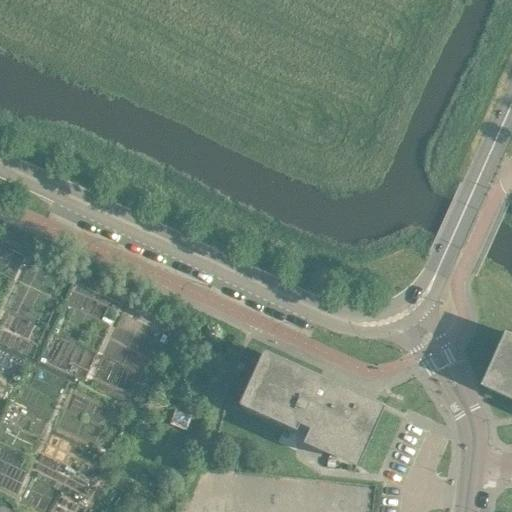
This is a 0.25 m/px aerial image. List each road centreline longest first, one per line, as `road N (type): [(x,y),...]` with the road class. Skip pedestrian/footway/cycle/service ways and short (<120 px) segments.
road 1 (unclassified): [(0,165),(337,321),(375,324),(408,311)]
road 2 (unclassified): [(408,311),(432,285),(511,105)]
